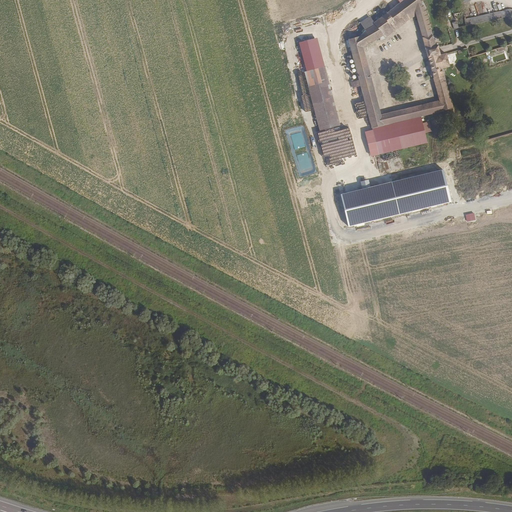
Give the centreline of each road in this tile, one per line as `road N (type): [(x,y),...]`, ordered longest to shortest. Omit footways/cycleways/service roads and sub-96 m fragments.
road 1 (track): [(0,206),(398,424),(416,459)]
road 2 (motorway): [(511,510),(426,503),(342,511)]
